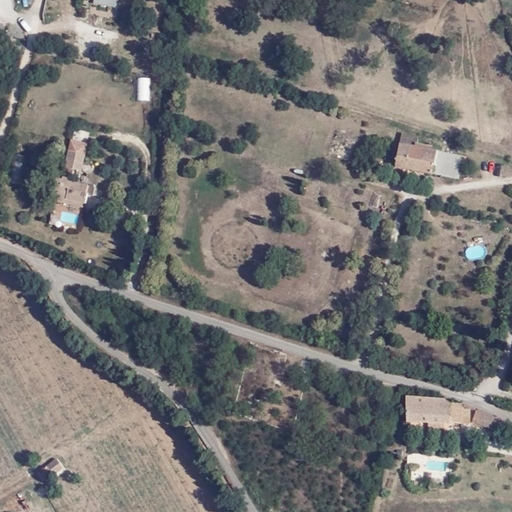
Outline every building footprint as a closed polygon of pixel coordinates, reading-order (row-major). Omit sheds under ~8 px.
[(136,77),(136,101),(149,101),(149,77),(136,77)] [(351,159),(355,134),(334,131),(330,155),(351,159)] [(419,136),(402,133),(396,167),(434,173),(439,149),(418,145),(419,136)] [(89,142),(72,139),(65,167),(82,171),(89,142)] [(68,177),(63,175),(61,181),(53,178),(49,191),(60,194),(58,201),(85,209),(89,196),(94,198),(98,187),(85,183),(86,181),(81,180),(80,183),(68,179),(68,177)] [(477,403),(410,399),(408,429),(454,432),(454,426),(475,427),(476,423),(477,403)] [(501,419),(480,410),(476,423),(492,430),(501,419)] [(53,476),(64,468),(55,458),(37,472),(43,480),(51,473),(53,476)]
